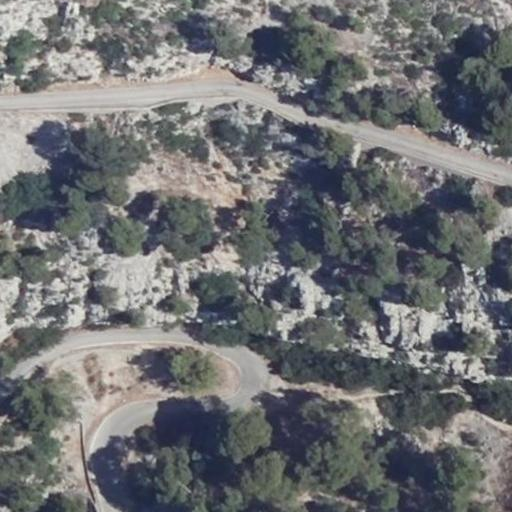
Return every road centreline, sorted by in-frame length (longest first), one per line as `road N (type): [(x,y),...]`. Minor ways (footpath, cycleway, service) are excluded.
road 1 (unclassified): [(0,409),(86,341),(220,335),(261,364),(267,388),(256,403),(163,409),(119,422),(104,441),(113,511)]
road 2 (unclassified): [(511,172),(263,94),(175,107),(0,110)]
